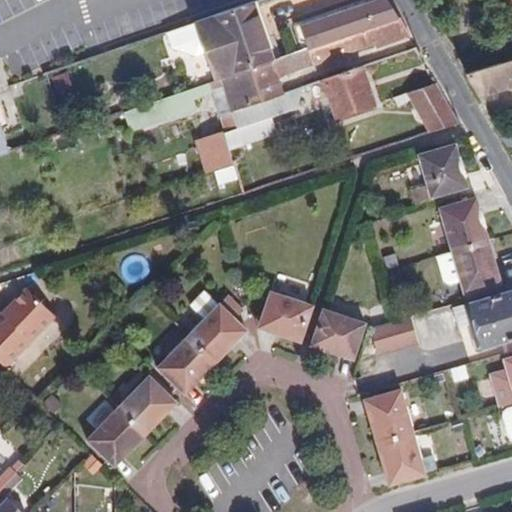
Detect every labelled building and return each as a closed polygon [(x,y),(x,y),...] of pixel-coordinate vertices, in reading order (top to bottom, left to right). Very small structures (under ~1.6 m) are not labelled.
[(388,0),(375,0),(302,25),(309,50),(401,19),(388,0)] [(511,0),(496,0),(511,25),(511,54),(468,67),(476,96),(511,85),(511,0)] [(273,63),(276,62),(255,1),(195,23),(215,83),(223,80),(273,63)] [(377,47),(411,36),(401,19),(309,50),(284,59),(289,72),(375,43),(377,47)] [(223,80),(225,88),(234,111),(284,95),(284,93),(273,63),(223,80)] [(327,119),(367,106),(354,67),(315,80),(327,119)] [(196,99),(225,88),(223,80),(215,83),(193,90),(196,99)] [(427,85),(399,93),(422,133),(449,124),(427,85)] [(224,131),(229,147),(276,132),(271,117),(298,108),(303,87),(284,93),(284,95),(234,111),(220,116),(224,131)] [(196,99),(193,90),(141,108),(148,127),(200,109),(196,99)] [(0,155),(7,153),(0,133),(7,131),(5,124),(8,123),(1,102),(0,102),(0,155)] [(196,140),(207,173),(234,164),(229,147),(224,131),(196,140)] [(452,167),(446,144),(441,145),(448,169),(452,167)] [(454,191),(458,189),(452,167),(448,169),(441,145),(410,154),(416,177),(401,181),(408,204),(448,192),(454,191)] [(474,219),(467,198),(462,200),(468,221),(474,219)] [(474,219),(468,221),(462,200),(456,201),(451,202),(430,208),(443,253),(480,242),(474,219)] [(452,281),(455,295),(487,286),(480,263),(486,261),(480,242),(443,253),(429,257),(436,281),(442,284),(452,281)] [(487,286),(492,284),(486,261),(480,263),(487,286)] [(227,320),(235,312),(219,297),(218,298),(204,284),(189,299),(204,312),(180,337),(206,363),(222,348),(218,343),(234,326),(233,325),(227,320)] [(511,337),(511,288),(455,305),(468,351),(511,337)] [(2,315),(0,313),(0,362),(1,363),(6,368),(56,316),(28,289),(2,315)] [(261,292),(251,321),(250,323),(272,330),(270,336),(293,344),(305,307),(261,292)] [(323,354),(325,348),(347,356),(357,325),(313,310),(301,347),(323,354)] [(402,317),(389,321),(361,329),(368,354),(409,343),(402,317)] [(250,323),(248,329),(270,336),(272,330),(250,323)] [(238,330),(236,328),(234,326),(218,343),(222,348),(238,330)] [(170,392),(186,376),(190,380),(206,363),(180,337),(147,370),(168,390),(170,392)] [(323,354),(345,362),(347,356),(325,348),(323,354)] [(507,402),(511,401),(511,353),(495,358),(507,402)] [(172,394),(174,396),(190,380),(186,376),(170,392),(172,394)] [(161,397),(141,377),(109,410),(128,428),(136,436),(152,419),(148,416),(165,400),(161,397)] [(404,432),(392,389),(361,398),(366,420),(360,421),(367,443),(404,432)] [(170,401),(167,398),(165,400),(148,416),(152,419),(170,401)] [(361,398),(355,400),(360,421),(366,420),(361,398)] [(507,440),(511,438),(511,419),(508,406),(499,409),(494,417),(500,436),(507,440)] [(109,410),(77,442),(101,465),(117,448),(121,452),(136,436),(128,428),(109,410)] [(391,484),(417,476),(404,432),(367,443),(373,464),(378,462),(385,485),(391,484)] [(101,465),(105,468),(121,452),(117,448),(101,465)] [(373,464),(380,487),(385,485),(378,462),(373,464)] [(0,479),(0,490),(17,473),(12,467),(0,479)] [(0,511),(21,511),(7,497),(24,479),(17,473),(0,490),(0,511)]
